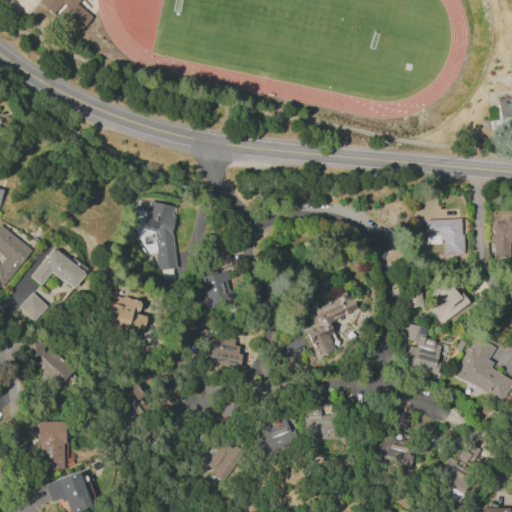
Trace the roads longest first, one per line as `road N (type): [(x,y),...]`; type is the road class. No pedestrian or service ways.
road 1 (secondary): [(511,172),(173,134),(53,88),(0,54)]
road 2 (residential): [(372,360),(389,294),(381,255),(363,230),(349,219),(313,214),(245,231)]
road 3 (residential): [(207,141),(217,188),(265,268),(274,314),(256,364)]
road 4 (residential): [(236,388),(376,384),(441,413)]
road 5 (residential): [(0,318),(13,358),(17,469)]
